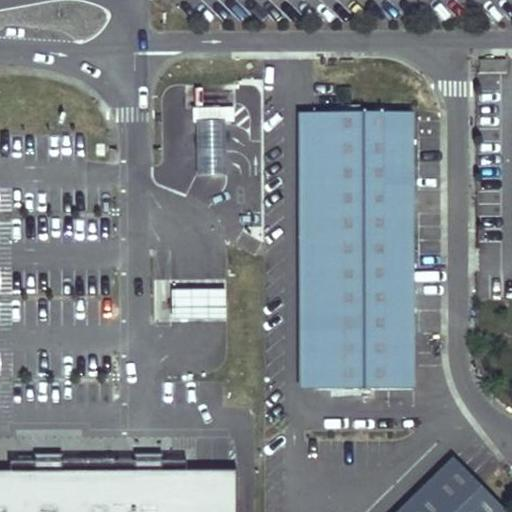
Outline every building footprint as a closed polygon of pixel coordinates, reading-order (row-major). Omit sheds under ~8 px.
[(479,60),(479,71),(505,71),(505,59),(479,60)] [(195,104),(195,174),(229,174),(230,87),(218,87),(218,104),(195,104)] [(300,391),(315,391),(314,115),(299,115),(300,391)] [(415,390),(414,115),(314,115),(315,391),(415,390)] [(226,289),(172,289),(172,319),(226,319),(226,289)] [(139,472),(166,472),(166,454),(139,454),(139,472)] [(39,472),(66,472),(66,455),(39,455),(39,472)] [(502,511),(453,462),(402,511),(502,511)] [(39,472),(0,472),(0,511),(240,511),(240,473),(166,472),(139,472),(66,472),(39,472)]
